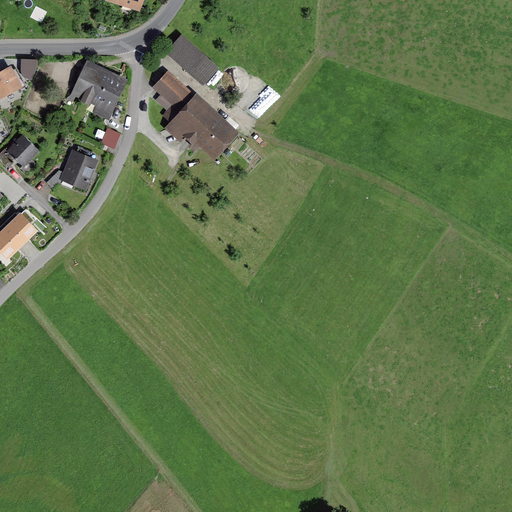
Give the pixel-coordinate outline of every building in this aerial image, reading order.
[(190,71),(203,57),(181,37),(168,51),(190,71)] [(37,60),(21,59),(21,73),(31,80),(37,68),(37,60)] [(101,101),(96,111),(107,116),(122,83),(85,66),(74,88),(72,87),(67,98),(72,100),(77,90),(85,93),(82,101),(89,104),(92,97),(101,101)] [(0,94),(18,85),(23,82),(16,68),(10,71),(9,69),(0,73),(0,94)] [(165,115),(173,122),(168,128),(182,140),(186,135),(193,142),(198,136),(215,152),(232,134),(168,75),(157,87),(175,104),(165,115)] [(252,107),(261,116),(281,94),(272,86),(252,107)] [(101,144),(114,149),(121,133),(107,128),(106,132),(103,139),(101,144)] [(98,129),(95,136),(103,139),(106,132),(98,129)] [(10,158),(12,155),(23,166),(38,149),(24,135),(8,151),(4,148),(0,152),(0,160),(6,167),(12,161),(10,158)] [(73,176),(70,182),(85,188),(96,160),(74,151),(65,173),(73,176)] [(21,213),(0,233),(0,249),(7,257),(36,229),(21,213)]
